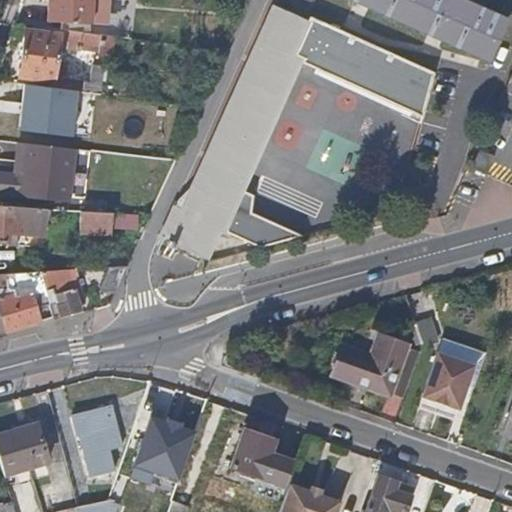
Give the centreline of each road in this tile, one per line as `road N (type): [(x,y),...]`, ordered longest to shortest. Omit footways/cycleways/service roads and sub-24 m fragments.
road 1 (residential): [(158,348),(212,376),(511,484)]
road 2 (secondary): [(261,300),(511,232)]
